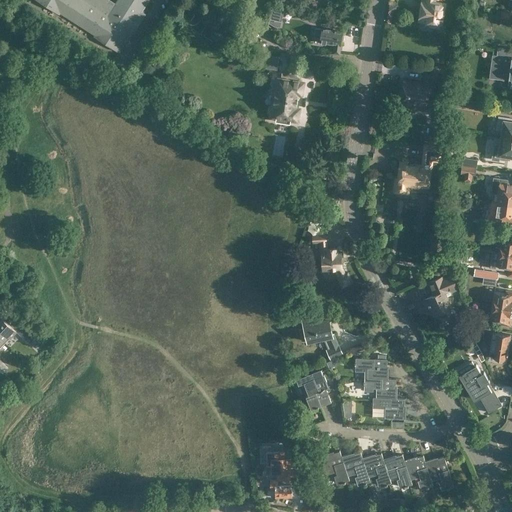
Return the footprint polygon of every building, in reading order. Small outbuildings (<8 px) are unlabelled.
[(125,37),(128,39),(144,14),(141,12),(149,0),(39,0),(60,13),(62,10),(98,33),(96,36),(118,50),(125,37)] [(442,2),(442,0),(422,0),(419,21),(441,25),(445,3),(442,2)] [(282,22),(284,10),(272,8),(270,19),(282,22)] [(511,19),(511,14),(511,12),(501,11),(501,18),(511,19)] [(340,54),(343,31),(321,28),(320,36),(328,37),(327,43),(334,44),(333,53),(340,54)] [(479,31),(476,42),(490,44),(492,34),(479,31)] [(497,55),(492,54),(490,77),(509,80),(509,84),(511,87),(511,86),(511,48),(498,47),(497,55)] [(300,93),(302,83),(297,82),(299,69),(289,68),(288,73),(283,72),(282,80),(279,79),(279,81),(277,82),(277,86),(278,88),(278,92),(276,92),(274,102),(276,103),(275,107),(273,108),(273,112),(274,113),(274,116),(276,116),(275,121),(290,123),(291,118),(296,119),(298,109),(294,108),(296,92),(300,93)] [(437,81),(438,73),(426,71),(424,82),(404,80),(401,105),(426,109),(428,95),(434,96),(436,86),(435,86),(436,81),(437,81)] [(463,99),(454,97),(453,105),(461,107),(463,99)] [(487,103),(471,100),(470,108),(486,111),(487,103)] [(511,118),(498,116),(497,120),(495,130),(503,131),(502,137),(511,139),(511,118)] [(260,140),(246,133),(241,143),(255,150),(260,140)] [(511,139),(502,137),(499,158),(509,159),(509,156),(511,156),(511,139)] [(440,162),(442,147),(426,146),(423,166),(406,165),(407,162),(400,162),(398,179),(396,179),(394,192),(408,193),(409,185),(428,187),(432,161),(438,162),(440,162)] [(464,166),(477,168),(478,161),(465,159),(464,166)] [(477,169),(477,168),(464,166),(464,167),(462,166),(461,174),(465,174),(464,181),(471,182),(472,175),(475,176),(476,169),(477,169)] [(493,192),(492,201),(511,203),(511,184),(510,184),(510,180),(494,177),(492,190),(493,192)] [(488,214),(487,219),(509,223),(509,220),(511,220),(511,203),(492,201),(490,212),(488,214)] [(318,206),(312,209),(319,219),(324,216),(318,206)] [(457,214),(457,222),(470,224),(471,216),(457,214)] [(489,227),(488,233),(501,235),(502,229),(489,227)] [(346,274),(343,268),(342,252),(337,253),(337,248),(327,249),(326,235),(313,236),(314,242),(321,241),(324,269),(335,269),(338,277),(342,287),(352,283),(348,273),(346,274)] [(499,252),(511,253),(511,239),(501,238),(496,237),(495,244),(500,244),(499,252)] [(463,247),(455,246),(453,259),(454,265),(460,266),(463,247)] [(511,253),(499,252),(498,259),(491,258),(489,268),(504,271),(504,269),(507,269),(507,270),(508,271),(508,276),(511,276),(511,253)] [(497,271),(486,270),(486,271),(479,270),(479,276),(484,277),(496,279),(497,271)] [(432,290),(434,295),(423,300),(426,306),(430,304),(434,313),(442,310),(443,312),(450,309),(449,307),(451,306),(446,296),(451,294),(450,292),(458,288),(451,273),(430,282),(433,289),(432,290)] [(497,279),(496,279),(484,277),(483,284),(496,286),(497,279)] [(492,305),(511,308),(511,306),(511,305),(511,290),(506,290),(506,293),(489,290),(488,297),(493,298),(492,305)] [(511,308),(492,305),(490,319),(501,320),(501,323),(511,325),(511,321),(511,319),(510,319),(510,315),(511,313),(511,311),(511,310),(511,308)] [(331,359),(342,354),(334,334),(331,334),(328,319),(320,321),(319,315),(314,316),(303,318),(308,340),(325,336),(331,348),(327,349),(331,359)] [(16,331),(7,322),(1,317),(0,317),(0,337),(5,342),(10,337),(10,338),(16,331)] [(467,325),(455,331),(461,341),(472,336),(467,325)] [(33,336),(23,326),(17,333),(28,342),(33,336)] [(491,344),(509,347),(511,335),(493,332),(491,344)] [(507,362),(509,353),(508,352),(509,347),(491,344),(489,356),(489,359),(507,362)] [(482,351),(478,345),(472,348),(476,355),(482,351)] [(388,378),(389,368),(387,368),(387,358),(356,358),(355,368),(368,368),(368,378),(388,378)] [(0,370),(3,373),(9,367),(0,359),(0,370)] [(490,391),(491,390),(474,360),(465,366),(468,371),(460,375),(470,392),(473,390),(478,398),(480,396),(487,407),(496,401),(490,391)] [(309,395),(326,388),(329,388),(324,375),(304,382),(309,395)] [(388,378),(368,378),(365,378),(364,388),(377,388),(376,397),(397,398),(397,388),(396,388),(396,378),(388,378)] [(326,388),(309,395),(306,396),(311,409),(331,401),(326,388)] [(397,398),(376,397),(373,397),(372,407),(385,408),(385,418),(406,418),(406,408),(405,407),(405,398),(397,398)] [(294,408),(283,409),(285,423),(296,421),(294,408)] [(290,442),(298,442),(297,431),(289,432),(290,442)] [(348,476),(342,455),(340,449),(331,452),(330,451),(320,454),(327,474),(336,471),(340,483),(343,482),(343,483),(346,483),(346,481),(350,480),(348,476)] [(351,452),(342,455),(348,476),(357,473),(361,484),(364,483),(364,485),(367,484),(367,482),(371,481),(369,476),(363,457),(361,451),(352,454),(351,452)] [(271,488),(275,488),(275,496),(292,496),(292,480),(299,480),(299,467),(292,467),(292,472),(290,472),(290,458),(287,458),(287,452),(267,452),(267,466),(272,465),(272,472),(277,472),(277,480),(271,480),(271,488)] [(372,453),(363,457),(369,476),(378,474),(382,485),(385,484),(385,486),(388,485),(388,484),(391,482),(390,478),(384,458),(382,452),(373,455),(372,453)] [(411,479),(405,460),(403,454),(393,457),(393,455),(384,458),(390,478),(398,475),(402,487),(405,486),(406,487),(409,486),(408,485),(412,484),(411,479)] [(432,480),(426,461),(424,455),(415,458),(414,457),(405,460),(411,479),(420,476),(423,488),(426,487),(427,488),(430,487),(429,486),(433,485),(432,480)] [(435,457),(426,461),(432,480),(440,478),(444,490),(447,489),(447,490),(451,489),(450,488),(454,486),(444,456),(436,459),(435,457)]
